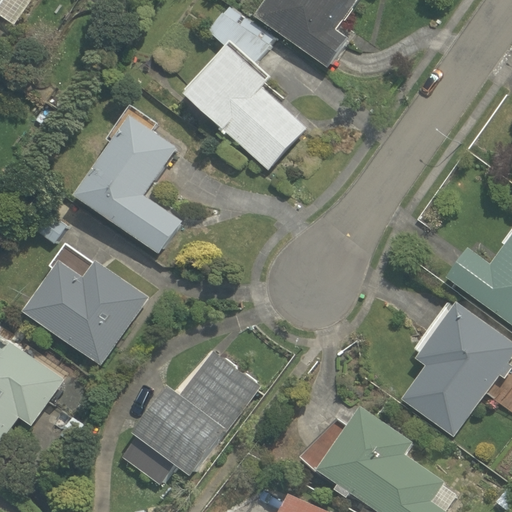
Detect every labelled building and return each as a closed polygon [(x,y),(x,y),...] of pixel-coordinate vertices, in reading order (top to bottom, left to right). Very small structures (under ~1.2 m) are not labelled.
[(0,0),(0,14),(17,27),(35,0),(0,0)] [(365,0),(275,0),(262,19),(334,71),(354,42),(342,33),(365,0)] [(191,91),(271,171),(311,131),(269,89),(277,81),(259,63),(274,49),(235,10),(213,31),(232,50),(191,91)] [(8,72),(15,61),(7,56),(0,67),(8,72)] [(82,188),(162,255),(188,224),(180,217),(151,193),(184,154),(157,132),(161,126),(139,108),(115,137),(120,142),(82,188)] [(26,186),(33,177),(21,168),(14,178),(26,186)] [(30,222),(60,242),(70,227),(69,226),(40,207),(30,222)] [(143,296),(82,255),(69,246),(55,267),(58,268),(31,307),(82,342),(103,357),(144,297),(143,296)] [(511,247),(498,267),(475,250),(453,280),(511,323),(511,247)] [(508,379),(511,373),(511,365),(511,364),(511,340),(463,304),(422,360),(431,368),(407,401),(457,438),(503,376),(508,379)] [(36,427),(68,381),(17,344),(21,339),(0,324),(0,449),(1,450),(24,418),(36,427)] [(128,456),(168,484),(184,462),(197,471),(259,384),(214,351),(213,352),(182,395),(175,390),(128,456)] [(460,496),(447,486),(449,484),(410,457),(418,445),(367,409),(323,472),(344,486),(340,491),(352,499),(355,495),(380,511),(449,511),(460,496)] [(507,511),(511,511),(511,492),(507,489),(496,504),(507,511)] [(320,511),(292,500),(286,511),(320,511)]
